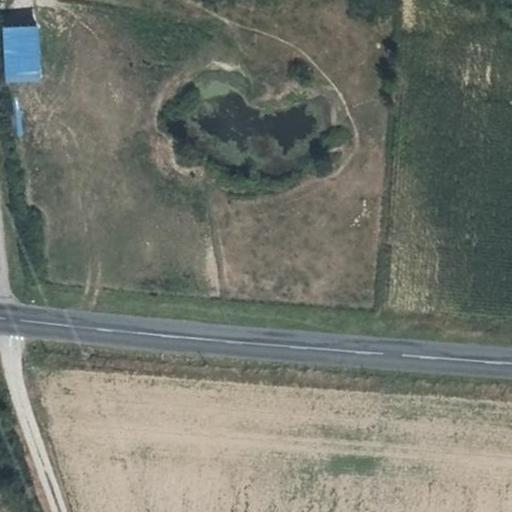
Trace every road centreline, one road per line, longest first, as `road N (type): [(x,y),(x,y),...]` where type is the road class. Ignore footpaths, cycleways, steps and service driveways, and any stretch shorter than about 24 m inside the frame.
road 1 (secondary): [(0,329),(511,369)]
road 2 (track): [(0,341),(55,511)]
